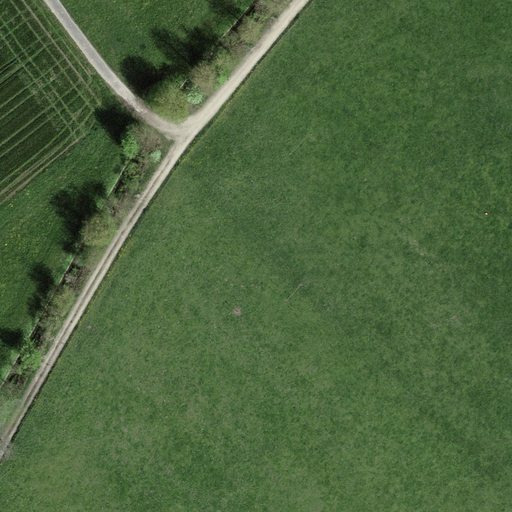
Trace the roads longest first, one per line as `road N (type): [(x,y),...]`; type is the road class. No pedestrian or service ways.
road 1 (track): [(300,0),(188,133),(126,224),(0,451)]
road 2 (track): [(188,133),(145,113),(108,79),(50,0)]
